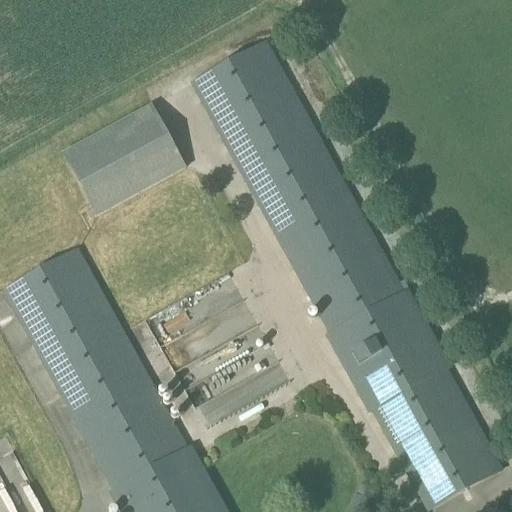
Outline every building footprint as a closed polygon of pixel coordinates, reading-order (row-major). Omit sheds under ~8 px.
[(425,511),(432,511),(504,473),(449,373),(452,371),(408,292),(405,294),(266,43),(190,85),(329,336),(325,338),(369,417),(372,415),(425,511)] [(63,157),(97,219),(186,170),(152,108),(63,157)] [(108,494),(118,511),(226,511),(192,448),(188,450),(78,250),(2,293),(111,493),(108,494)] [(143,341),(156,364),(189,345),(183,334),(200,324),(206,334),(224,324),(212,302),(143,341)] [(226,356),(188,377),(194,388),(232,367),(226,356)] [(272,381),(192,432),(201,445),(263,405),(258,397),(271,388),(276,396),(281,394),(272,381)]
